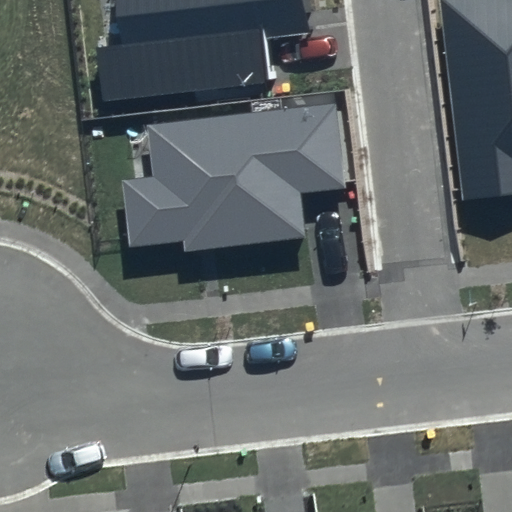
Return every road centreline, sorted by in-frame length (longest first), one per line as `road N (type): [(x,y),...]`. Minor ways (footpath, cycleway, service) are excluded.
road 1 (residential): [(432,368),(140,401),(0,366)]
road 2 (residential): [(432,368),(388,0)]
